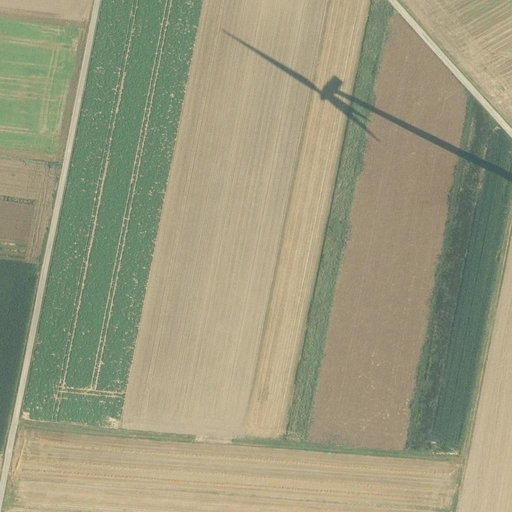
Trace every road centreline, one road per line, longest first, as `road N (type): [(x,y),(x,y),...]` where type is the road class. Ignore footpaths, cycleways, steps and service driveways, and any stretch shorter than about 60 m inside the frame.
road 1 (track): [(511,215),(463,459),(13,425)]
road 2 (track): [(0,496),(95,0)]
road 3 (track): [(511,135),(389,0)]
